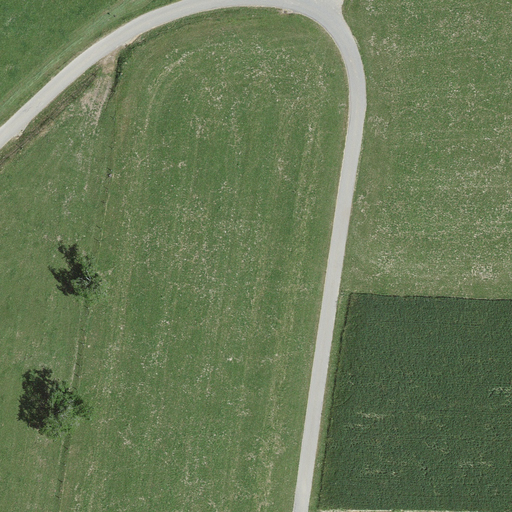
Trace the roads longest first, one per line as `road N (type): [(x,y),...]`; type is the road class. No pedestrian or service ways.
road 1 (residential): [(247,0),(285,3),(333,21),(357,50),(362,108),(303,511)]
road 2 (residential): [(0,148),(108,48),(182,13),(237,0)]
